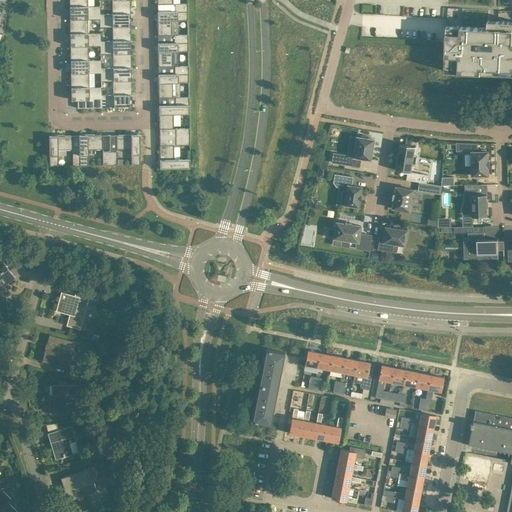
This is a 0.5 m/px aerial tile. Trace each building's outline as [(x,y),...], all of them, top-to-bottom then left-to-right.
[(69,0),(70,18),(76,18),(88,19),(95,19),(100,18),(100,14),(100,6),(88,6),(87,0),(69,0)] [(130,25),(130,0),(112,0),(112,14),(100,14),(100,18),(100,23),(100,26),(112,26),(125,25),(130,25)] [(175,3),(175,11),(187,11),(187,3),(175,3)] [(187,11),(175,11),(158,11),(158,20),(156,20),(156,27),(158,27),(158,35),(172,35),(172,20),(188,20),(187,11)] [(76,45),(88,46),(101,45),(100,41),(100,33),(88,33),(88,19),(76,18),(70,18),(70,45),(76,45)] [(511,21),(492,20),(492,27),(448,25),(446,71),(511,74),(511,21)] [(125,25),(112,26),(113,41),(100,41),(101,45),(101,53),(113,53),(125,52),(131,52),(130,25),(125,25)] [(174,35),(174,42),(188,42),(188,34),(174,35)] [(188,42),(174,42),(158,43),(158,51),(157,51),(157,58),(158,58),(158,66),(172,66),(172,51),(188,51),(188,42)] [(70,45),(71,61),(71,72),(77,72),(89,73),(101,72),(101,68),(101,60),(89,60),(88,46),(76,45),(70,45)] [(131,79),(131,52),(125,52),(113,53),(113,68),(101,68),(101,72),(101,80),(113,80),(125,79),(131,79)] [(175,66),(175,74),(188,73),(188,65),(175,66)] [(102,108),(101,95),(101,87),(89,87),(89,73),(71,73),(71,100),(77,100),(77,107),(77,108),(102,108)] [(188,73),(175,74),(159,74),(159,82),(157,82),(157,89),(159,89),(159,97),(173,97),(173,82),(189,82),(188,73)] [(131,80),(113,80),(114,95),(101,95),(102,108),(132,107),(131,80)] [(175,97),(175,105),(189,105),(189,97),(175,97)] [(189,105),(175,105),(159,105),(159,114),(158,114),(158,120),(159,120),(159,129),(173,128),(173,114),(189,113),(189,105)] [(175,128),(176,136),(189,136),(189,128),(175,128)] [(131,148),(131,164),(140,164),(140,134),(131,134),(131,133),(125,133),(125,134),(116,135),(117,149),(131,148)] [(58,135),(54,136),(49,136),(50,166),(58,165),(58,150),(73,149),(73,135),(64,135),(64,134),(58,134),(58,135)] [(79,135),(79,151),(80,165),(88,165),(88,149),(103,149),(103,135),(94,135),(94,134),(88,134),(88,135),(79,135)] [(360,137),(356,137),(353,156),(369,159),(373,139),(369,139),(369,137),(361,135),(360,137)] [(190,144),(189,136),(176,136),(176,145),(190,144)] [(472,168),(473,175),(489,175),(489,166),(489,160),(488,151),(486,151),(486,149),(480,149),(480,151),(477,151),(477,144),(457,143),(457,150),(464,150),(464,152),(464,153),(472,153),(472,168)] [(190,168),(190,159),(174,159),(174,144),(160,145),(160,153),(158,153),(159,160),(160,160),(160,168),(190,168)] [(420,182),(421,174),(421,173),(411,172),(413,164),(416,164),(417,156),(414,155),(416,147),(416,146),(400,144),(401,145),(397,169),(396,169),(396,170),(408,172),(407,179),(420,182)] [(332,162),(348,164),(349,156),(346,155),(333,153),(332,162)] [(318,176),(325,178),(327,167),(320,166),(318,176)] [(352,177),(334,174),(333,182),(336,186),(347,188),(344,204),(358,207),(359,200),(360,194),(361,187),(351,185),(351,184),(352,177)] [(442,185),(455,185),(455,184),(454,184),(454,178),(454,177),(443,177),(442,177),(442,185)] [(442,185),(427,183),(420,182),(418,190),(441,193),(442,185)] [(411,211),(415,189),(396,186),(395,194),(394,200),(393,208),(411,211)] [(463,209),(462,210),(463,217),(463,226),(471,226),(473,226),(472,216),(487,216),(487,194),(477,194),(477,190),(478,189),(468,190),(467,190),(466,194),(465,197),(464,205),(463,209)] [(356,248),(369,250),(371,235),(362,234),(362,236),(359,235),(360,225),(351,224),(351,223),(345,222),(345,223),(335,221),(334,229),(329,229),(328,235),(333,236),(333,238),(342,239),(341,245),(348,247),(349,240),(357,242),(356,248)] [(396,252),(397,244),(404,245),(406,230),(384,227),(383,238),(380,237),(380,236),(379,236),(377,249),(396,252)] [(504,255),(505,255),(504,240),(498,241),(498,238),(485,239),(485,232),(468,232),(468,237),(470,237),(470,239),(466,239),(466,247),(465,247),(465,248),(466,248),(467,256),(499,255),(498,249),(504,249),(504,255)] [(5,264),(1,259),(0,259),(0,289),(15,277),(13,275),(20,269),(12,258),(5,264)] [(89,297),(97,299),(99,293),(77,286),(75,295),(61,291),(56,310),(71,315),(68,326),(80,329),(89,297)] [(87,337),(89,332),(89,330),(80,328),(80,329),(78,334),(78,335),(87,337)] [(60,366),(68,368),(70,368),(70,366),(63,364),(67,348),(74,350),(77,342),(49,334),(45,352),(44,351),(43,354),(44,354),(42,361),(52,364),(60,366)] [(255,404),(254,408),(252,420),(270,423),(284,352),(266,348),(263,364),(261,363),(260,369),(262,369),(256,399),(254,399),(253,404),(255,404)] [(305,364),(315,366),(317,367),(320,352),(308,350),(305,364)] [(333,355),(320,352),(317,367),(330,369),(333,355)] [(333,355),(330,369),(342,372),(345,357),(333,355)] [(345,357),(342,372),(354,374),(357,360),(345,357)] [(357,360),(354,374),(353,382),(365,384),(364,388),(369,389),(374,365),(369,364),(370,362),(357,360)] [(381,365),(378,384),(384,385),(385,380),(391,381),(394,367),(381,365)] [(406,369),(394,367),(391,381),(403,384),(406,369)] [(80,371),(70,368),(68,368),(66,374),(66,377),(78,379),(80,371)] [(415,386),(418,372),(406,369),(403,384),(415,386)] [(418,372),(415,386),(428,389),(431,374),(418,372)] [(443,377),(431,374),(428,389),(426,399),(424,410),(429,411),(433,390),(440,391),(443,377)] [(49,413),(59,413),(66,413),(66,394),(77,394),(78,384),(62,384),(52,384),(49,384),(49,394),(49,413)] [(301,435),(304,419),(296,418),(298,409),(294,408),(289,432),(301,435)] [(396,410),(386,408),(385,416),(394,418),(396,410)] [(511,511),(511,415),(471,409),(466,443),(510,450),(509,461),(511,461),(511,472),(505,511),(511,511)] [(311,411),(310,411),(306,410),(305,414),(304,420),(304,419),(301,435),(313,437),(316,422),(309,420),(311,411)] [(421,412),(419,425),(433,428),(435,415),(421,412)] [(313,437),(326,440),(329,424),(321,423),(323,413),(318,413),(316,422),(313,437)] [(329,424),(326,440),(338,442),(342,417),(338,416),(336,425),(329,424)] [(55,459),(65,456),(72,454),(69,443),(76,441),(71,425),(57,430),(47,432),(55,459)] [(431,440),(433,428),(419,425),(416,437),(431,440)] [(416,437),(414,449),(428,452),(431,440),(416,437)] [(341,448),(338,461),(354,464),(355,456),(363,457),(365,449),(350,446),(349,450),(341,448)] [(101,449),(102,459),(109,458),(108,448),(101,449)] [(426,465),(428,452),(414,449),(411,462),(426,465)] [(351,476),(353,468),(362,470),(363,466),(354,464),(338,461),(336,473),(351,476)] [(423,477),(426,465),(411,462),(409,474),(423,477)] [(61,477),(62,483),(63,486),(65,485),(69,499),(67,499),(67,500),(77,498),(81,500),(82,496),(89,494),(89,495),(97,492),(93,480),(98,478),(94,466),(83,469),(83,471),(70,475),(61,477)] [(421,489),(423,477),(409,474),(409,475),(399,472),(391,471),(387,470),(386,475),(391,476),(408,480),(407,487),(421,489)] [(336,473),(333,485),(349,488),(351,481),(360,482),(361,478),(351,476),(336,473)] [(349,488),(333,485),(331,498),(356,502),(357,498),(347,496),(349,488)] [(418,502),(421,489),(407,487),(405,494),(387,490),(383,489),(382,495),(386,495),(394,497),(404,499),(418,502)] [(3,490),(0,492),(0,511),(16,511),(17,511),(8,501),(11,498),(3,490)] [(372,498),(370,497),(365,497),(364,503),(371,505),(372,498)] [(129,508),(136,504),(133,499),(127,503),(129,508)] [(416,511),(418,502),(404,499),(403,504),(402,511),(405,511),(416,511)]
